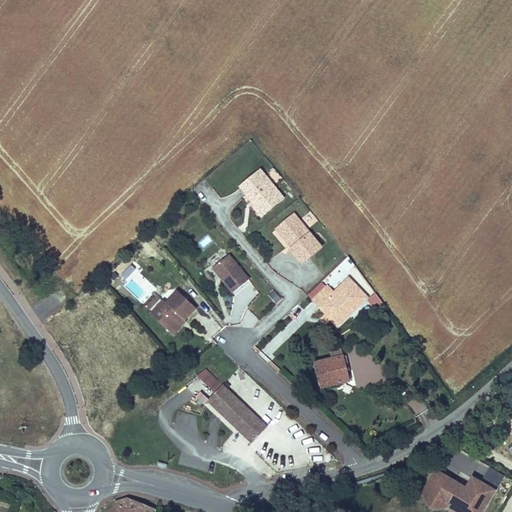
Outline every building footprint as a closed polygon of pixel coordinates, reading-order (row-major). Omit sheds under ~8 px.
[(261,219),(283,200),(260,173),(240,190),(255,206),(253,208),(261,219)] [(303,263),(321,248),(292,214),(276,229),(293,247),(291,249),(303,263)] [(232,293),(249,279),(228,255),(211,268),(232,293)] [(336,325),(365,296),(346,277),(332,292),(325,285),(311,300),(325,313),(330,319),(336,325)] [(137,279),(130,286),(144,300),(151,293),(137,279)] [(182,321),(193,308),(175,291),(151,317),(168,332),(180,319),(182,321)] [(374,310),(383,304),(375,293),(367,300),(374,310)] [(330,319),(325,313),(319,319),(325,324),(330,319)] [(168,332),(171,335),(183,321),(182,321),(180,319),(168,332)] [(349,382),(343,354),(314,360),(320,389),(349,382)] [(252,442),(266,427),(222,385),(207,400),(252,442)] [(198,393),(195,400),(205,405),(208,398),(198,393)] [(458,511),(483,511),(496,490),(471,476),(465,485),(441,471),(436,468),(425,485),(422,490),(423,498),(430,507),(441,508),(447,506),(458,511)] [(109,511),(152,511),(154,508),(126,497),(115,501),(109,511)]
